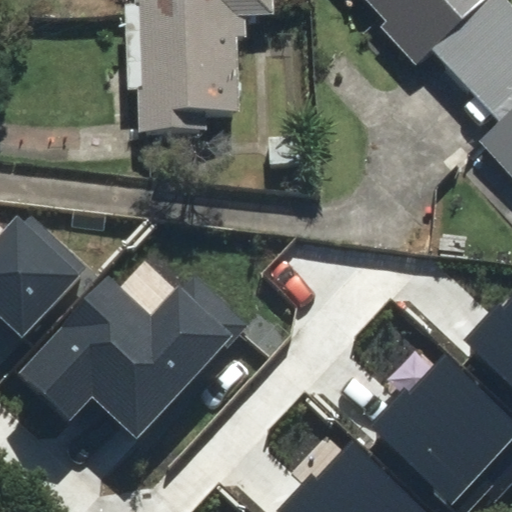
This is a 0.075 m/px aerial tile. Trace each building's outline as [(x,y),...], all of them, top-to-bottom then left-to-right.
[(192,134),(192,112),(249,111),(249,18),(281,18),(281,0),(148,0),(148,4),(136,4),(136,89),(149,89),(149,134),(192,134)] [(432,63),(440,55),(504,124),(487,140),(511,167),(511,0),(374,0),(394,21),(385,29),(423,71),(432,63)] [(0,317),(19,336),(91,260),(29,201),(0,230),(0,317)] [(104,271),(16,367),(70,417),(91,394),(137,436),(242,322),(190,275),(152,316),(104,271)] [(511,299),(473,338),(511,376),(511,299)] [(511,414),(451,351),(374,424),(458,511),(476,511),(511,478),(511,414)] [(310,473),(275,509),(278,511),(424,511),(355,444),(318,481),(310,473)]
